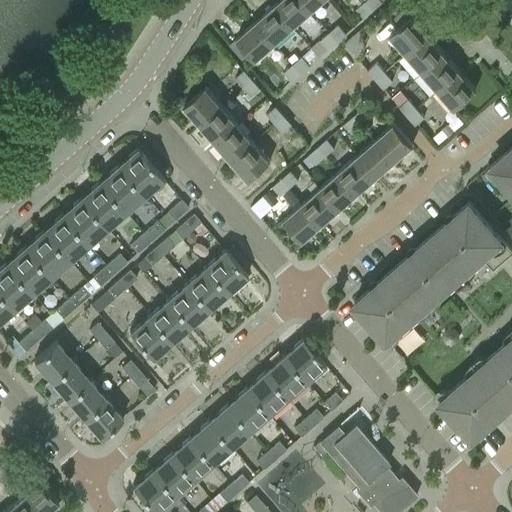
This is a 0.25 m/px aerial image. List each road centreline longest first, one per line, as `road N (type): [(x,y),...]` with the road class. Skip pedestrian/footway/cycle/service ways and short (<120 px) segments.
road 1 (residential): [(86,480),(301,296)]
road 2 (residential): [(301,296),(511,116)]
road 3 (residential): [(301,296),(134,103)]
road 4 (residential): [(468,488),(301,296)]
road 5 (residential): [(0,220),(134,103)]
road 6 (residential): [(86,480),(0,381)]
